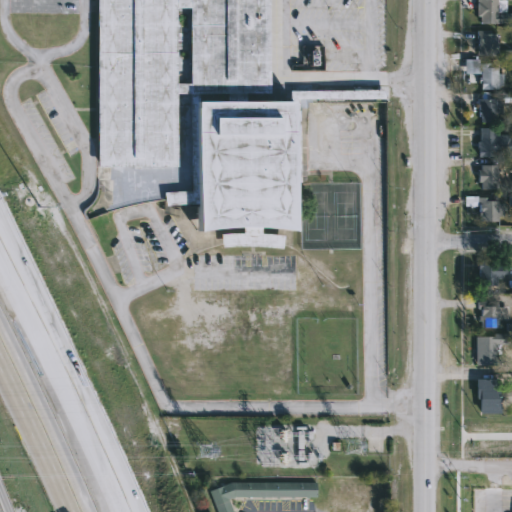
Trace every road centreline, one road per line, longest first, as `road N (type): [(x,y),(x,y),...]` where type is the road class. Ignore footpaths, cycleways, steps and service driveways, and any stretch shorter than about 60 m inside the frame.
road 1 (tertiary): [(429,0),(427,511)]
road 2 (motorway): [(90,429),(0,209)]
road 3 (motorway): [(90,429),(0,247)]
road 4 (motorway): [(0,355),(72,511)]
